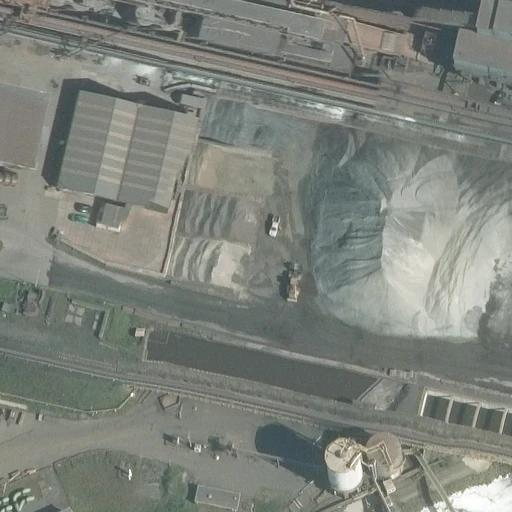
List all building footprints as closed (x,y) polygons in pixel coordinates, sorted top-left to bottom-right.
[(4,0),(22,3),(24,4),(70,14),(71,8),(87,12),(86,18),(89,18),(92,19),(157,34),(162,11),(173,13),(168,36),(183,39),(186,40),(246,53),(248,54),(261,56),(264,57),(275,60),(330,72),(333,73),(334,69),(338,54),(338,51),(340,44),(346,19),(319,13),(321,2),(310,0),(4,0)] [(478,50),(461,46),(455,74),(511,87),(511,27),(485,21),(478,50)] [(381,31),(369,29),(364,49),(376,52),(381,31)] [(391,56),(433,65),(437,44),(396,35),(391,56)] [(71,91),(49,186),(58,188),(128,205),(166,214),(169,197),(170,193),(179,158),(180,154),(186,125),(188,119),(188,118),(150,109),(80,92),(71,91)] [(145,332),(136,331),(134,338),(143,340),(145,332)] [(396,447),(367,456),(376,485),(404,477),(396,447)] [(235,511),(239,498),(198,490),(195,504),(232,511),(235,511)]
